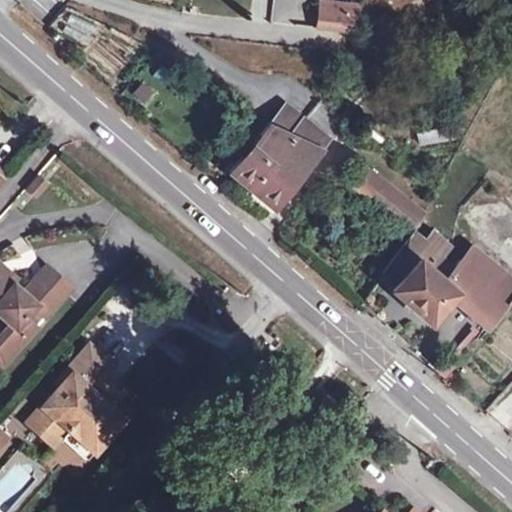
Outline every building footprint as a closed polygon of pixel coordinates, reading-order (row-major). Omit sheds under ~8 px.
[(319,11),(317,27),(346,31),(347,31),(349,14),(319,11)] [(284,105),(228,171),(273,207),(328,139),(284,105)] [(366,169),(352,186),(372,202),(386,185),(366,169)] [(45,184),(38,177),(27,188),(35,195),(45,184)] [(386,185),(372,202),(410,234),(412,231),(424,215),(386,185)] [(410,234),(379,278),(430,324),(452,298),(471,314),(476,311),(492,323),(509,303),(511,305),(511,279),(473,248),(462,262),(459,260),(453,269),(448,279),(445,276),(442,279),(429,268),(438,256),(447,246),(432,234),(425,242),(412,231),(410,234)] [(438,256),(429,268),(442,279),(445,276),(448,279),(453,269),(438,256)] [(0,313),(14,326),(26,336),(65,291),(42,270),(22,293),(0,273),(0,313)] [(14,326),(0,341),(0,359),(8,356),(26,336),(14,326)] [(58,386),(31,418),(56,439),(59,436),(66,429),(93,452),(123,418),(112,409),(105,402),(110,397),(95,384),(103,375),(112,366),(88,345),(55,383),(58,386)] [(444,360),(434,371),(443,378),(452,368),(444,360)] [(103,375),(95,384),(110,397),(105,402),(112,409),(125,394),(103,375)] [(31,418),(27,423),(51,444),(56,439),(31,418)] [(66,429),(59,436),(87,459),(93,452),(66,429)] [(429,461),(425,467),(432,472),(436,465),(429,461)]
